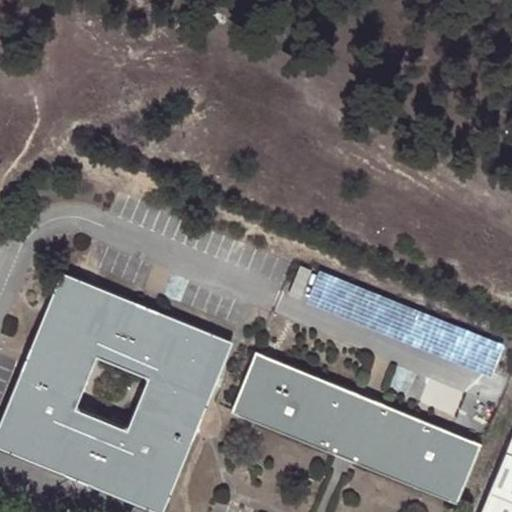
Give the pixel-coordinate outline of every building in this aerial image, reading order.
[(202,415),(235,337),(157,305),(154,314),(137,308),(140,298),(65,268),(32,344),(42,348),(35,365),(25,362),(0,420),(0,440),(69,469),(73,460),(89,467),(86,476),(163,508),(195,431),(188,427),(194,413),(202,415)] [(137,308),(154,314),(157,305),(140,298),(137,308)] [(35,365),(42,348),(32,344),(25,362),(35,365)] [(233,407),(338,450),(341,442),(359,449),(355,457),(460,499),(479,456),(485,441),(379,397),(376,406),(358,400),(362,390),(258,347),(233,407)] [(358,400),(376,406),(379,397),(362,390),(358,400)] [(194,413),(188,427),(195,431),(202,415),(194,413)] [(338,450),(355,457),(359,449),(341,442),(338,450)] [(511,511),(511,450),(506,448),(478,511),(511,511)] [(89,467),(73,460),(69,469),(86,476),(89,467)]
